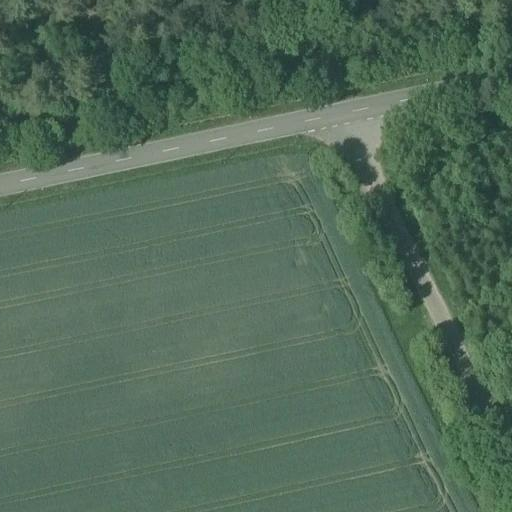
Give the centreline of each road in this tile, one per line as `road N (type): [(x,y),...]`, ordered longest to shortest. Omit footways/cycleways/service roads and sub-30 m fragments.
road 1 (unclassified): [(511,455),(340,115)]
road 2 (tertiary): [(0,186),(340,115)]
road 3 (tertiary): [(340,115),(511,79)]
